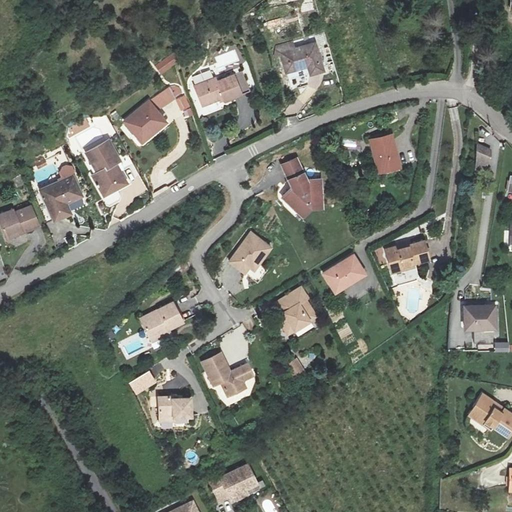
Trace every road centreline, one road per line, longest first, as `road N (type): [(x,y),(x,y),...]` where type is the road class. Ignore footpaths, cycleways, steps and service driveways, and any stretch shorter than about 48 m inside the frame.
road 1 (residential): [(0,297),(225,165)]
road 2 (residential): [(225,165),(376,100),(432,89),(467,96)]
road 3 (residential): [(225,165),(233,206),(196,263),(227,323)]
road 4 (unclassified): [(113,511),(49,404),(0,389)]
